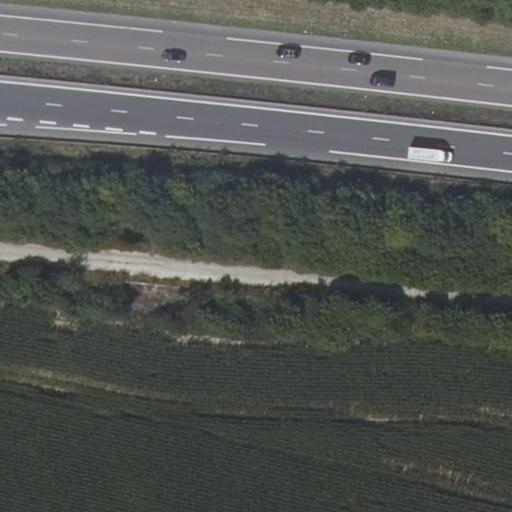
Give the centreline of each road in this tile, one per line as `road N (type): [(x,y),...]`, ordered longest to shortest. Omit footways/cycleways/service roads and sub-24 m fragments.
road 1 (trunk): [(511,90),(0,35)]
road 2 (trunk): [(0,99),(511,153)]
